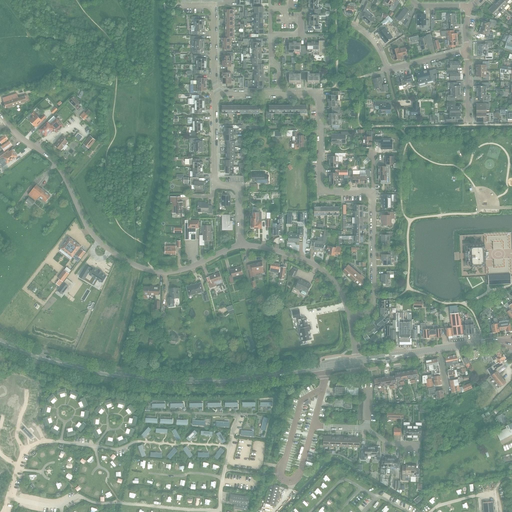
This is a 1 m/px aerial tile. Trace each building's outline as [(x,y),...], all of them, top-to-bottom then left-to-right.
[(393,2),(394,0),(384,0),(384,1),(391,5),(389,8),(393,10),(397,5),(393,2)] [(497,1),(493,6),(500,12),(504,8),(497,1)] [(346,7),(347,7),(346,9),(344,9),(344,10),(344,11),(344,12),(344,13),(344,14),(345,14),(346,15),(347,15),(347,16),(348,16),(349,16),(350,15),(351,15),(352,15),(352,14),(353,13),(353,12),(354,11),(353,11),(354,9),(356,9),(356,8),(356,7),(356,6),(356,5),(355,4),(354,4),(354,3),(353,3),(352,2),(351,2),(350,2),(350,3),(349,3),(348,3),(348,4),(347,4),(347,5),(346,6),(346,7)] [(365,2),(363,5),(361,10),(365,11),(365,12),(361,18),(369,25),(374,19),(369,15),(371,14),(366,9),(369,3),(365,2)] [(319,3),(309,4),(309,9),(314,9),(314,12),(321,12),(321,6),(319,6),(319,3)] [(495,16),(500,12),(493,6),(489,10),(495,16)] [(408,15),(410,12),(403,7),(404,8),(396,18),(399,21),(400,20),(403,22),(402,23),(406,25),(411,18),(408,15)] [(321,12),(314,12),(314,15),(309,15),(309,21),(319,21),(319,16),(321,16),(321,12)] [(425,14),(417,14),(417,25),(423,25),(423,28),(429,28),(429,20),(425,20),(425,14)] [(194,26),(204,26),(204,20),(198,20),(198,17),(191,17),(191,20),(194,20),(194,26)] [(456,19),(446,20),(446,23),(443,23),(443,29),(454,28),(453,25),(456,25),(456,19)] [(482,21),(480,26),(490,29),(490,25),(495,27),(496,21),(495,20),(490,19),(489,22),(482,21)] [(319,21),(309,21),(309,26),(314,26),(314,29),(321,29),(321,23),(319,23),(319,21)] [(378,33),(386,42),(392,37),(387,30),(388,29),(384,23),(377,28),(380,32),(378,33)] [(204,26),(194,26),(194,29),(191,29),(191,34),(198,34),(198,31),(204,31),(204,26)] [(490,29),(480,26),(479,32),(486,34),(485,37),(492,39),(494,33),(489,32),(490,29)] [(263,34),(263,28),(254,28),(254,34),(251,34),(251,37),(258,37),(258,34),(263,34)] [(447,36),(447,39),(457,39),(457,33),(454,33),(454,30),(441,31),(441,37),(447,36)] [(426,36),(419,38),(422,50),(429,48),(428,41),(432,40),(430,34),(426,35),(426,36)] [(194,45),(204,45),(204,39),(198,39),(198,36),(191,36),(191,39),(194,39),(194,45)] [(251,48),(261,48),(261,39),(256,39),(251,39),(251,42),(251,48)] [(457,39),(447,39),(448,43),(445,43),(445,47),(455,47),(455,45),(458,44),(457,39)] [(318,42),(313,42),(313,55),(324,55),(324,40),(318,40),(318,42)] [(478,50),(487,50),(487,47),(492,47),(492,41),(485,41),(485,44),(478,44),(478,50)] [(313,55),(313,42),(307,43),(307,46),(304,46),(304,54),(308,54),(308,52),(313,52),(313,55)] [(289,52),(294,52),(295,43),(289,43),(289,46),(285,46),(285,54),(289,54),(289,52)] [(300,54),(304,54),(304,46),(300,46),(300,43),(295,43),(294,52),(300,52),(300,54)] [(204,45),(194,45),(194,48),(191,48),(191,53),(198,53),(198,50),(204,50),(204,45)] [(398,48),(391,50),(394,60),(401,58),(401,56),(407,54),(405,47),(399,49),(398,48)] [(487,50),(478,50),(478,56),(485,56),(485,59),(492,59),(492,53),(488,53),(487,50)] [(223,61),(231,61),(231,58),(234,58),(234,52),(227,52),(227,56),(223,56),(223,61)] [(197,64),(206,64),(206,58),(201,58),(201,55),(194,55),(194,61),(197,61),(197,64)] [(231,61),(223,61),(223,66),(227,66),(227,69),(234,69),(234,65),(231,65),(231,61)] [(447,65),(447,70),(456,70),(456,68),(460,67),(460,61),(450,61),(450,65),(447,65)] [(476,65),(476,71),(486,71),(486,67),(489,67),(489,62),(483,62),(483,65),(476,65)] [(206,64),(197,64),(197,68),(194,68),(194,73),(201,73),(201,70),(206,70),(206,64)] [(223,78),(231,78),(231,75),(234,75),(234,69),(227,69),(227,72),(223,72),(223,78)] [(425,80),(426,81),(431,80),(428,69),(423,70),(423,71),(416,73),(418,82),(425,80)] [(511,70),(504,69),(500,69),(500,73),(509,74),(509,73),(511,73),(511,76),(511,79),(511,70)] [(447,70),(446,70),(446,76),(450,76),(450,80),(460,80),(460,73),(456,73),(456,70),(447,70)] [(486,71),(476,71),(476,77),(483,77),(483,80),(489,80),(489,74),(486,74),(486,71)] [(294,83),(294,73),(289,73),(289,72),(285,72),(285,80),(289,80),(289,83),(294,83)] [(294,73),(294,83),(300,83),(300,80),(304,80),(304,72),(300,72),(300,73),(294,73)] [(304,72),(304,80),(307,80),(307,83),(313,83),(313,73),(307,73),(307,72),(304,72)] [(313,73),(313,83),(319,83),(319,80),(323,80),(323,72),(319,72),(319,73),(313,73)] [(197,84),(206,84),(206,78),(201,78),(201,75),(194,75),(194,81),(197,81),(197,84)] [(404,75),(396,77),(399,86),(399,89),(403,89),(402,85),(406,84),(405,83),(412,81),(410,75),(404,77),(404,75)] [(381,77),(373,79),(375,88),(379,87),(381,88),(382,91),(388,90),(386,84),(383,85),(381,77)] [(231,78),(223,78),(223,83),(227,83),(227,86),(234,86),(234,81),(231,81),(231,78)] [(450,88),(450,92),(460,91),(460,86),(455,86),(455,82),(447,83),(447,88),(450,88)] [(476,92),(486,91),(486,88),(489,88),(489,82),(482,83),(482,86),(476,86),(476,92)] [(206,84),(197,84),(197,88),(193,88),(193,93),(201,93),(201,90),(206,90),(206,84)] [(328,95),(328,100),(338,100),(338,95),(340,95),(340,91),(331,91),(331,95),(328,95)] [(460,97),(460,91),(450,92),(450,95),(447,95),(447,101),(455,100),(455,97),(460,97)] [(486,91),(476,92),(476,97),(482,97),(482,101),(489,101),(489,95),(486,95),(486,91)] [(16,93),(2,98),(3,102),(5,108),(28,100),(27,95),(18,97),(16,93)] [(194,101),(194,104),(205,104),(205,98),(199,98),(199,95),(192,95),(192,101),(194,101)] [(73,96),(69,100),(75,106),(79,102),(73,96)] [(331,110),(340,110),(340,106),(338,106),(338,100),(328,100),(328,106),(331,106),(331,110)] [(386,101),(375,101),(375,106),(375,108),(377,109),(379,109),(379,113),(390,113),(390,105),(386,105),(386,101)] [(410,107),(410,115),(420,115),(420,107),(419,107),(419,102),(413,102),(413,107),(410,107)] [(449,109),(449,113),(460,113),(460,106),(455,106),(455,103),(446,103),(446,109),(449,109)] [(476,113),(486,113),(486,109),(489,109),(489,103),(476,104),(476,113)] [(205,104),(194,104),(194,108),(192,108),(192,113),(199,113),(199,110),(204,110),(205,104)] [(275,113),(275,105),(269,105),(269,112),(266,112),(266,114),(266,118),(271,118),(271,113),(275,113)] [(340,110),(331,110),(331,113),(329,113),(329,119),(338,119),(338,113),(340,113),(340,110)] [(80,116),(81,117),(84,120),(88,115),(85,113),(84,111),(80,116)] [(36,127),(46,117),(44,115),(40,118),(33,112),(31,114),(33,117),(30,120),(36,127)] [(460,113),(449,113),(449,116),(446,116),(446,122),(456,122),(455,119),(460,119),(460,113)] [(486,116),(486,113),(476,113),(476,122),(489,121),(489,116),(486,116)] [(56,131),(63,125),(58,120),(60,118),(58,116),(56,118),(53,116),(39,130),(40,130),(40,131),(41,132),(42,132),(45,136),(50,131),(51,132),(54,129),(56,131)] [(192,127),(203,127),(203,121),(197,121),(197,118),(187,118),(187,123),(192,123),(192,127)] [(338,119),(329,119),(329,125),(332,125),(332,128),(340,128),(340,125),(341,123),(341,119),(338,119)] [(203,127),(192,127),(192,130),(190,130),(190,132),(189,132),(189,136),(197,136),(197,132),(203,132),(203,127)] [(366,131),(366,133),(366,136),(362,136),(363,147),(372,147),(372,131),(366,131)] [(303,147),(303,136),(299,136),(299,132),(292,132),(292,136),(293,136),(293,142),(292,142),(291,143),(291,148),(292,148),(299,148),(299,147),(303,147)] [(345,135),(348,135),(348,132),(341,132),(341,134),(332,135),(332,143),(345,143),(345,135)] [(392,149),(392,139),(381,139),(381,135),(376,135),(376,143),(381,143),(381,149),(392,149)] [(61,150),(62,148),(65,150),(68,146),(66,144),(68,141),(62,136),(55,145),(61,150)] [(90,136),(84,143),(89,147),(95,140),(90,136)] [(194,152),(203,152),(203,141),(200,141),(200,138),(189,138),(189,143),(194,143),(194,152)] [(0,146),(0,148),(2,148),(3,150),(0,153),(0,157),(8,151),(6,149),(11,145),(8,140),(0,146)] [(3,156),(0,157),(0,163),(2,166),(5,164),(8,162),(7,161),(8,160),(9,161),(16,156),(15,155),(16,154),(14,153),(11,150),(3,156)] [(345,153),(339,153),(336,153),(336,156),(329,156),(329,161),(338,161),(342,161),(342,156),(345,156),(345,153)] [(385,156),(386,165),(394,164),(394,156),(385,156)] [(193,168),(203,168),(203,162),(197,162),(197,159),(189,159),(189,164),(193,164),(193,168)] [(203,168),(193,168),(193,171),(190,171),(190,176),(197,176),(197,173),(203,173),(203,168)] [(365,169),(366,171),(359,171),(359,174),(359,183),(366,183),(366,176),(370,176),(370,169),(365,169)] [(329,173),(329,178),(338,178),(338,174),(348,174),(347,170),(336,170),(336,173),(329,173)] [(353,183),(359,183),(359,174),(359,171),(349,171),(349,177),(353,177),(353,183)] [(263,175),(253,175),(253,183),(257,183),(257,185),(268,185),(268,179),(264,179),(264,177),(263,177),(263,175)] [(203,189),(203,181),(197,181),(197,178),(190,178),(190,185),(195,185),(195,189),(203,189)] [(46,202),(50,196),(36,185),(28,194),(36,200),(39,196),(46,202)] [(390,200),(393,200),(393,194),(388,194),(388,197),(381,197),(381,202),(382,202),(383,207),(391,207),(390,200)] [(230,206),(230,195),(222,195),(222,206),(230,206)] [(28,197),(25,201),(31,206),(34,202),(28,197)] [(170,197),(170,199),(170,202),(172,202),(172,213),(176,213),(176,214),(182,213),(182,206),(183,206),(183,202),(180,202),(180,197),(170,197)] [(212,213),(212,206),(208,206),(208,203),(203,203),(203,202),(198,202),(198,212),(208,212),(208,213),(212,213)] [(253,228),(261,228),(261,218),(259,218),(259,212),(258,212),(258,209),(253,209),(253,212),(253,218),(251,218),(251,227),(252,227),(252,228),(253,228)] [(391,218),(393,218),(393,211),(388,212),(388,215),(381,215),(381,219),(383,219),(383,225),(391,225),(391,218)] [(228,221),(228,217),(228,215),(222,215),(222,222),(222,231),(232,231),(232,221),(228,221)] [(273,227),(273,235),(281,235),(281,227),(280,227),(280,223),(282,223),(282,219),(279,219),(279,224),(277,224),(277,223),(273,223),(273,227)] [(199,220),(185,220),(185,228),(185,239),(196,239),(196,231),(196,228),(199,228),(199,220)] [(204,240),(211,240),(210,225),(203,225),(203,235),(199,235),(199,245),(204,245),(204,240)] [(299,229),(299,234),(288,234),(288,242),(299,242),(299,237),(303,237),(303,229),(299,229)] [(326,244),(328,230),(324,229),(323,241),(315,240),(314,250),(323,251),(324,244),(326,244)] [(389,234),(393,234),(393,231),(386,231),(386,234),(381,235),(381,243),(389,243),(389,234)] [(70,257),(72,256),(77,249),(79,246),(74,242),(73,244),(71,242),(72,241),(67,237),(58,248),(63,252),(64,252),(65,253),(70,257)] [(469,251),(468,251),(468,260),(470,260),(470,266),(485,265),(485,257),(486,257),(485,252),(484,244),(469,245),(469,251)] [(171,254),(176,254),(175,246),(165,246),(165,253),(171,253),(171,254)] [(340,254),(341,247),(336,246),(336,247),(327,246),(327,249),(329,250),(328,254),(335,255),(335,253),(340,254)] [(77,249),(72,256),(74,257),(74,258),(78,261),(85,251),(81,248),(79,251),(77,249)] [(391,257),(394,257),(394,251),(388,251),(388,254),(381,254),(381,259),(383,259),(383,264),(391,264),(391,257)] [(248,270),(249,270),(250,277),(256,276),(255,274),(264,272),(262,262),(256,263),(251,264),(247,265),(248,270)] [(279,272),(280,272),(279,279),(284,279),(286,267),(281,266),(281,267),(280,266),(280,264),(271,262),(270,271),(279,272)] [(362,287),(366,283),(363,280),(364,278),(361,275),(362,274),(349,263),(343,271),(362,287)] [(86,265),(80,276),(85,279),(85,278),(90,280),(92,276),(102,282),(106,275),(102,273),(102,272),(98,270),(94,268),(92,270),(90,269),(91,268),(86,265)] [(232,277),(243,274),(241,266),(236,267),(237,268),(231,270),(232,274),(229,275),(231,283),(234,282),(232,277)] [(59,279),(62,281),(68,273),(63,270),(59,274),(61,276),(59,279)] [(389,274),(393,274),(393,271),(386,271),(386,274),(381,274),(381,283),(390,283),(389,274)] [(216,286),(215,285),(223,282),(219,272),(213,274),(213,275),(209,276),(210,280),(208,281),(210,288),(216,286)] [(510,274),(488,275),(489,284),(510,283),(510,274)] [(311,285),(299,279),(295,288),(299,290),(300,288),(307,292),(311,285)] [(64,282),(57,290),(62,294),(68,286),(64,282)] [(191,292),(192,294),(203,291),(201,283),(187,287),(188,292),(191,292)] [(144,287),(143,294),(148,295),(148,294),(159,294),(159,286),(150,286),(150,287),(144,287)] [(176,288),(170,288),(171,297),(167,297),(168,303),(174,303),(174,299),(175,298),(179,297),(178,288),(177,288),(176,288)] [(463,334),(462,325),(461,325),(460,318),(459,316),(458,313),(457,309),(457,305),(449,306),(451,327),(447,328),(447,324),(445,325),(446,336),(463,334)] [(387,318),(386,319),(382,315),(385,314),(384,308),(380,308),(380,317),(375,321),(378,326),(377,327),(380,330),(385,326),(385,325),(387,322),(389,320),(389,318),(387,318)] [(293,318),(301,316),(299,309),(291,311),(293,318)] [(399,320),(396,320),(396,327),(399,327),(399,328),(399,338),(410,338),(410,329),(411,329),(411,321),(411,316),(407,316),(407,319),(404,319),(403,313),(399,313),(399,320)] [(300,323),(301,327),(299,328),(302,341),(303,341),(303,344),(307,343),(306,340),(311,339),(309,326),(308,326),(306,317),(298,319),(299,323),(300,323)] [(499,327),(499,323),(498,323),(497,323),(497,319),(496,318),(493,318),(494,323),(491,324),(492,332),(499,331),(498,327),(499,327)] [(462,325),(463,334),(474,333),(474,334),(480,334),(480,332),(476,327),(474,328),(473,324),(472,324),(471,321),(471,319),(465,320),(465,324),(462,325)] [(385,326),(385,328),(385,335),(390,335),(390,338),(396,338),(396,320),(393,320),(393,326),(390,326),(390,325),(385,325),(385,326)] [(425,322),(420,323),(421,329),(422,329),(423,338),(430,337),(430,336),(435,335),(435,329),(433,329),(429,329),(425,329),(425,322)] [(499,327),(499,328),(500,330),(506,329),(506,330),(511,330),(510,322),(499,323),(499,327)] [(438,328),(437,325),(433,325),(433,329),(435,329),(435,335),(435,337),(442,336),(441,328),(438,328)] [(506,382),(499,373),(507,367),(504,364),(507,361),(505,358),(502,353),(500,349),(499,349),(498,347),(494,350),(495,352),(490,355),(493,360),(494,360),(496,363),(491,366),(487,369),(490,375),(500,387),(506,382)] [(457,355),(451,356),(452,364),(455,364),(456,366),(460,365),(463,365),(462,362),(459,363),(458,363),(457,355)] [(451,356),(445,357),(446,365),(447,365),(450,365),(450,369),(447,370),(448,371),(453,370),(452,364),(451,356)] [(440,372),(437,358),(431,359),(433,369),(434,373),(440,372)] [(431,359),(425,361),(427,369),(429,368),(430,370),(431,370),(431,373),(434,373),(433,369),(431,359)] [(427,387),(433,386),(431,378),(430,374),(426,375),(423,376),(422,383),(426,382),(427,387)] [(464,391),(472,388),(470,383),(462,386),(464,391)] [(335,394),(345,394),(345,387),(346,387),(346,384),(336,384),(336,387),(335,387),(335,394)] [(345,387),(345,394),(358,395),(358,387),(353,387),(353,384),(346,384),(346,387),(345,387)] [(429,395),(436,394),(436,398),(444,397),(443,389),(435,391),(435,387),(428,388),(429,395)] [(387,418),(402,419),(403,419),(403,410),(387,409),(387,418)] [(412,437),(412,425),(409,425),(409,422),(404,422),(403,436),(406,436),(406,437),(412,437)] [(415,426),(412,425),(412,437),(418,438),(418,436),(421,436),(421,423),(416,422),(415,426)] [(506,428),(496,433),(500,440),(511,433),(511,422),(508,425),(505,426),(506,428)] [(33,435),(25,426),(21,429),(30,439),(33,435)] [(151,429),(148,426),(140,435),(143,438),(151,429)] [(181,438),(175,428),(171,431),(177,440),(181,438)] [(194,430),(186,438),(189,441),(197,433),(194,430)] [(226,441),(220,431),(216,433),(222,443),(226,441)] [(137,446),(141,457),(146,455),(142,445),(137,446)] [(189,458),(193,455),(186,446),(182,449),(189,458)] [(367,456),(371,456),(371,446),(365,446),(365,451),(362,451),(362,459),(366,459),(367,457),(367,456)] [(371,446),(371,456),(374,456),(374,459),(380,459),(380,447),(371,446)] [(174,447),(166,456),(170,459),(178,450),(174,447)] [(224,451),(221,448),(214,457),(217,460),(224,451)] [(381,469),(387,470),(386,473),(390,474),(390,467),(391,458),(385,457),(384,463),(381,463),(381,469)] [(391,458),(390,467),(396,468),(396,469),(399,469),(400,464),(397,463),(397,458),(391,458)] [(402,476),(402,480),(405,480),(405,477),(410,478),(410,477),(410,474),(411,464),(406,464),(405,470),(402,470),(402,476)] [(410,474),(410,477),(416,477),(419,477),(419,470),(416,470),(416,465),(411,464),(410,474)] [(274,505),(279,486),(270,484),(265,503),(274,505)] [(231,494),(229,502),(236,503),(235,509),(247,511),(249,497),(231,494)] [(493,511),(493,501),(482,502),(483,511),(493,511)]
